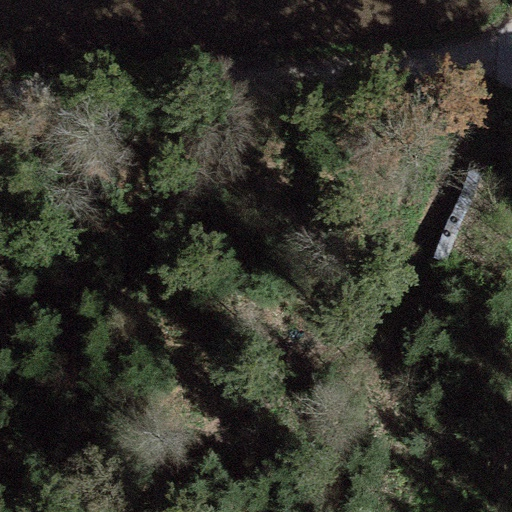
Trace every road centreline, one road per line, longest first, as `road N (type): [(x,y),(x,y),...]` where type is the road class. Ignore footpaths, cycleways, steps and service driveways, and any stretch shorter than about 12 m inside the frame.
road 1 (track): [(511,131),(394,307),(130,511)]
road 2 (track): [(511,60),(0,110)]
